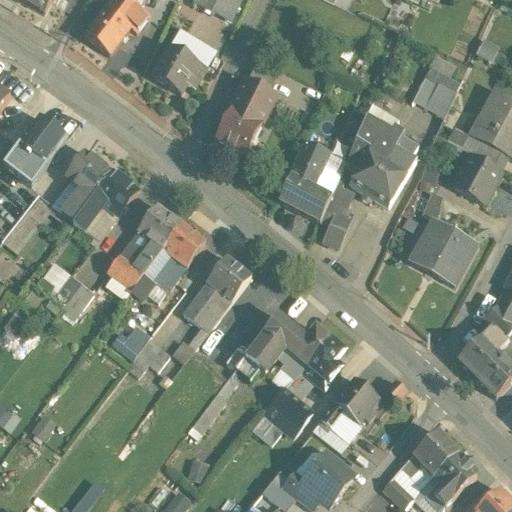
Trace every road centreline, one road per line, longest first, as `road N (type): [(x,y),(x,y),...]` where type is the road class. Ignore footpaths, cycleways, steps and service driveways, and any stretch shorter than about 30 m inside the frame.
road 1 (tertiary): [(430,376),(184,169)]
road 2 (residential): [(184,169),(266,0)]
road 3 (tertiary): [(184,169),(50,62)]
road 4 (residential): [(511,231),(430,376)]
road 5 (residential): [(352,511),(447,394)]
